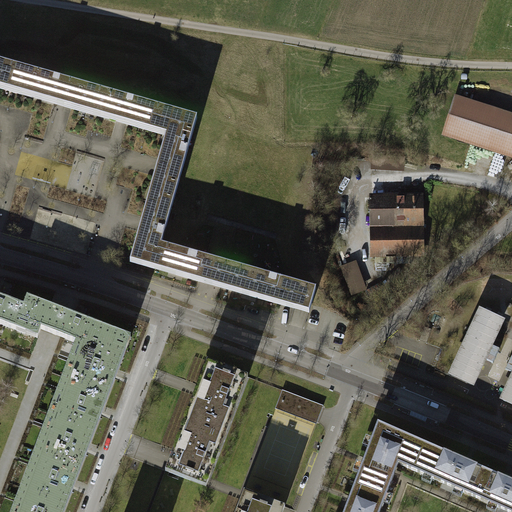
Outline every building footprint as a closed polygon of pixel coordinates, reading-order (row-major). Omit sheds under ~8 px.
[(197,119),(0,63),(0,88),(62,106),(121,123),(165,135),(152,182),(136,239),(130,262),(199,281),(229,290),(310,312),(313,300),(317,287),(162,244),(197,119)] [(511,116),(456,97),(443,133),(511,156),(511,116)] [(421,196),(370,196),(371,253),(422,252),(421,196)] [(357,261),(341,267),(351,296),(367,290),(357,261)] [(76,343),(12,511),(64,511),(75,484),(88,449),(102,413),(116,375),(131,338),(65,313),(27,298),(23,308),(0,298),(0,323),(38,338),(41,330),(76,343)] [(482,311),(451,376),(471,385),(502,320),(482,311)] [(425,344),(430,329),(422,327),(417,341),(425,344)] [(196,389),(186,415),(227,431),(248,377),(207,361),(196,389)] [(511,380),(503,400),(511,404),(511,380)] [(323,406),(283,391),(276,408),(317,423),(323,406)] [(207,479),(227,431),(186,415),(173,448),(166,463),(164,469),(205,485),(207,479)] [(376,511),(378,508),(391,476),(396,464),(413,472),(425,445),(376,424),(362,460),(348,497),(342,511),(376,511)] [(511,511),(511,483),(510,483),(465,463),(425,445),(413,472),(457,491),(495,506),(507,511),(511,511)] [(243,494),(235,511),(282,511),(283,510),(285,507),(244,491),(243,494)]
